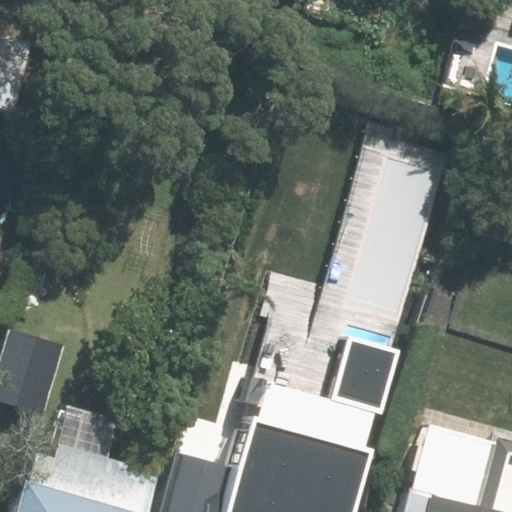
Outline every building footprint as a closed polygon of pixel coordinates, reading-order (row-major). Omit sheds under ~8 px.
[(0,37),(0,115),(4,117),(26,45),(0,37)] [(56,343),(2,330),(0,338),(0,406),(38,416),(56,343)] [(511,511),(511,443),(487,437),(485,442),(420,424),(415,445),(410,444),(403,471),(407,472),(403,488),(399,487),(392,511),(511,511)] [(29,455),(21,483),(9,480),(0,511),(139,511),(150,472),(46,444),(42,459),(29,455)] [(351,511),(358,488),(271,466),(264,494),(221,482),(225,468),(170,453),(154,511),(351,511)]
